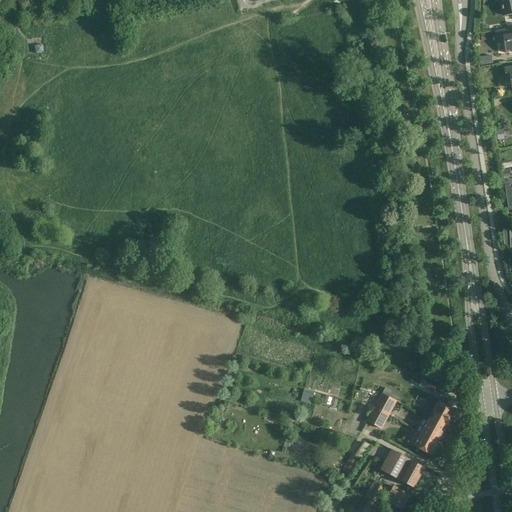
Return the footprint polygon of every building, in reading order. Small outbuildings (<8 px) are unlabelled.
[(511,0),(500,0),(504,16),(511,13),(511,0)] [(511,34),(510,34),(510,28),(495,31),(497,43),(504,42),(505,53),(511,51),(511,34)] [(492,55),(480,56),(481,65),(493,63),(492,55)] [(439,384),(425,377),(420,385),(434,392),(436,388),(439,384)] [(314,393),(304,390),(301,399),(312,402),(314,393)] [(375,407),(389,414),(397,400),(382,393),(375,407)] [(428,421),(445,430),(456,411),(438,401),(437,404),(431,401),(424,414),(426,415),(424,419),(428,421)] [(389,414),(375,407),(368,420),(382,428),(389,414)] [(421,433),(438,442),(445,430),(428,421),(421,433)] [(431,455),(438,442),(421,433),(420,434),(413,430),(406,441),(431,455)] [(425,468),(392,449),(381,470),(414,488),(425,468)] [(344,466),(349,470),(359,457),(355,454),(344,466)] [(371,511),(384,488),(373,483),(367,494),(359,509),(358,511),(363,511),(364,511),(365,511),(371,511)] [(410,495),(394,486),(390,493),(392,494),(391,496),(393,497),(390,503),(402,510),(410,495)]
